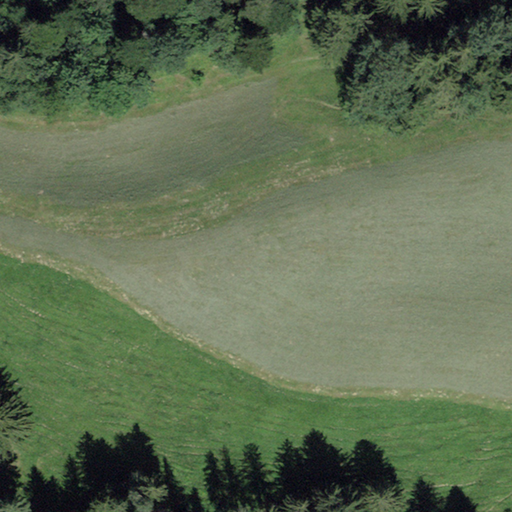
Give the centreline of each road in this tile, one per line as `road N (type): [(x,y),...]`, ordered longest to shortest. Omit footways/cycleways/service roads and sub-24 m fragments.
road 1 (track): [(0,290),(238,382),(511,439)]
road 2 (track): [(511,37),(412,43),(261,92),(0,99)]
